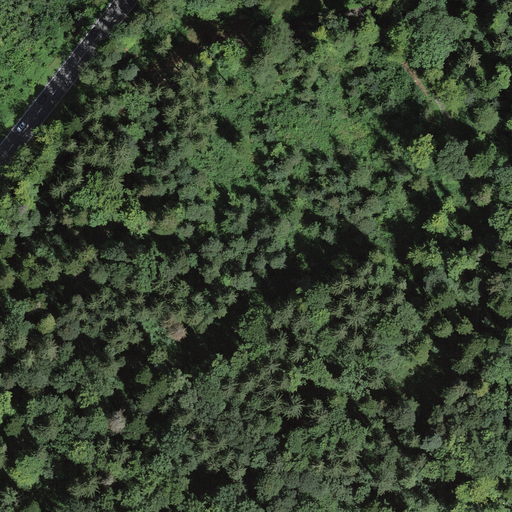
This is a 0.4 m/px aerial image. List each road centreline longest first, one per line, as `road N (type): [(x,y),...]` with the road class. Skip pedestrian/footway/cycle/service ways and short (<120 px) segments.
road 1 (track): [(0,471),(49,375),(168,72),(200,48),(263,24),(391,0)]
road 2 (track): [(511,261),(408,48),(368,2)]
road 3 (primary): [(0,158),(125,0)]
